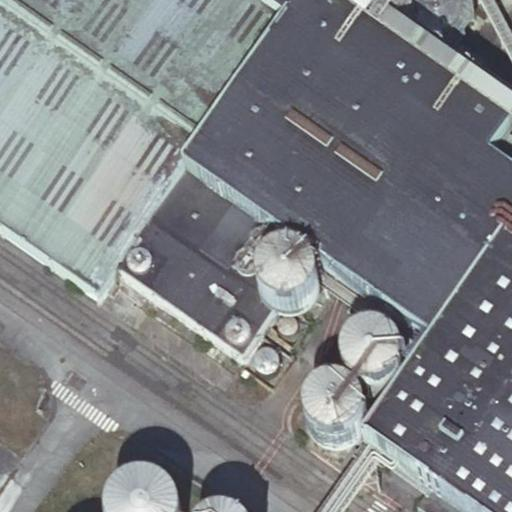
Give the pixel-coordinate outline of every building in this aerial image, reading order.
[(511,511),(511,184),(457,145),(490,97),(354,0),(333,0),(322,15),(301,0),(0,0),(0,230),(113,310),(131,286),(201,191),(315,271),(448,365),(380,462),(450,511),(511,511)] [(378,0),(404,18),(416,0),(378,0)] [(432,0),(429,4),(426,9),(424,15),(424,21),(425,27),(427,32),(430,37),(434,41),(439,44),(444,46),(450,47),(456,47),(461,45),(466,43),(471,39),(474,35),(477,30),(479,24),(479,19),(478,13),(476,7),(473,3),(470,0),(432,0)] [(257,376),(287,334),(285,332),(283,331),(282,329),(280,327),(279,325),(278,323),(277,321),(276,319),(275,317),(275,314),(274,313),(274,310),(274,308),(274,305),(274,303),(275,301),(275,299),(276,297),(277,294),(278,293),(279,291),(280,289),(282,287),(283,285),(285,284),(287,282),(288,281),(290,280),(292,278),(294,278),(297,277),(298,276),(301,276),(303,275),(315,271),(201,191),(131,286),(257,376)] [(312,340),(317,339),(319,338),(325,335),(329,332),(333,327),(335,323),(337,319),(339,312),(339,305),(339,301),(337,296),(334,290),(330,285),(327,282),(323,280),(317,277),(310,275),(303,275),(301,276),(298,276),(297,277),(294,278),(292,278),(290,280),(288,281),(287,282),(285,284),(283,285),(282,287),(280,289),(279,291),(278,293),(277,294),(276,297),(275,299),(275,301),(274,303),(274,305),(274,308),(274,310),(274,313),(275,314),(275,317),(276,319),(277,321),(278,323),(279,325),(280,327),(282,329),(283,331),(285,332),(288,335),(292,337),(296,339),(301,340),(308,340),(312,340)] [(229,511),(225,508),(220,503),(211,499),(207,498),(199,497),(193,497),(187,499),(180,501),(173,506),(166,511),(229,511)]
